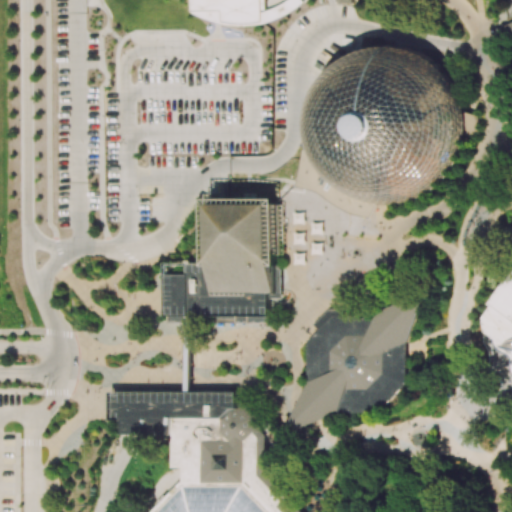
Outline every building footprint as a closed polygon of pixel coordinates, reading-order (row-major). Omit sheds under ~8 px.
[(266,0),(266,9),(194,9),(194,0),(266,0)] [(342,0),(342,6),(359,9),(360,0),(342,0)] [(397,45),(405,46),(413,47),(421,50),(430,54),(437,59),(445,65),(452,71),(458,79),(463,88),(468,99),(470,106),(471,110),(471,114),(472,126),(471,134),(471,137),(470,140),(468,149),(465,157),(460,166),(455,174),(449,180),(441,187),(434,192),(425,197),(415,200),(406,202),(397,204),(390,204),(382,203),(375,202),(367,199),(357,195),(349,191),(342,186),(335,179),(329,171),(324,164),(319,154),(317,147),(316,145),(314,136),(313,129),(313,117),(315,108),(318,98),(321,89),(326,80),(331,74),(338,66),(347,59),(355,54),(363,50),(372,47),(379,46),(387,45),(397,45)] [(485,115),(485,133),(471,137),(471,134),(472,126),(471,114),(471,110),(485,115)] [(376,217),(382,203),(375,202),(367,199),(357,195),(349,191),(342,186),(335,179),(329,171),(324,164),(319,154),(317,147),(312,149),(306,179),(305,185),(312,186),(319,189),(325,191),(331,194),(336,199),(342,203),(348,207),(355,211),(364,214),(376,217)] [(213,315),(214,266),(209,266),(209,263),(209,198),(223,198),(233,198),(285,194),(285,203),(287,203),(287,253),(285,253),(284,297),(272,297),(272,315),(272,322),(266,322),(216,322),(217,315),(213,315)] [(302,214),(309,212),(307,219),(310,226),(303,225),(296,226),(298,220),(295,212),(302,214)] [(320,223),(327,222),(325,229),(328,235),(321,234),(314,236),(316,229),(313,222),(320,223)] [(302,235),(309,233),(307,240),(309,247),(303,245),(296,247),(298,241),(295,234),(302,235)] [(321,245),(328,243),(326,250),(328,256),(321,255),(315,257),(316,250),(314,243),(321,245)] [(303,255),(310,253),(308,261),(310,268),(303,266),(296,268),(298,261),(295,254),(303,255)] [(511,334),(498,338),(482,327),(482,304),(511,261),(511,334)] [(170,264),(168,309),(168,315),(169,315),(169,322),(189,322),(189,315),(194,315),(213,315),(214,266),(209,266),(209,263),(181,263),(170,264)] [(310,382),(341,412),(382,413),(413,383),(412,342),(436,289),(382,311),(379,317),(348,316),(348,307),(332,308),(316,323),(322,329),(309,341),(310,382)] [(310,382),(308,389),(300,410),(299,412),(290,432),(295,430),(317,422),(326,419),(341,412),(310,382)] [(189,483),(251,482),(280,511),(308,511),(269,473),(269,438),(266,435),(262,430),(262,415),(260,413),(250,403),(249,403),(240,403),(240,392),(238,392),(230,392),(194,392),(189,392),(114,393),(115,419),(120,419),(122,434),(174,434),(176,467),(189,467),(189,483)] [(189,483),(160,511),(280,511),(251,482),(189,483)]
